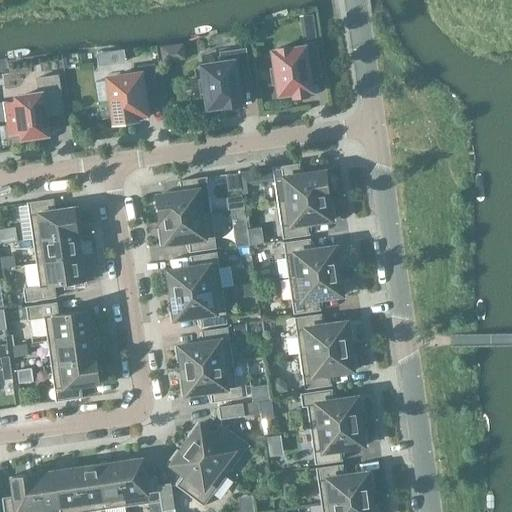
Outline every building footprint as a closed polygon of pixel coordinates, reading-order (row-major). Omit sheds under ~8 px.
[(272,85),(278,84),(279,94),(293,92),(294,98),(307,96),(306,90),(310,90),(308,78),(321,76),(317,52),(305,54),(304,48),(290,50),(290,47),(277,49),(277,52),(274,52),(276,68),(270,69),(272,85)] [(245,49),(223,52),(220,52),(221,64),(202,67),(204,79),(198,80),(200,94),(206,93),(208,107),(224,105),(224,108),(239,106),(235,79),(249,77),(245,49)] [(108,64),(106,53),(97,54),(98,65),(108,64)] [(108,80),(95,82),(98,101),(111,99),(115,124),(136,121),(136,116),(146,114),(144,98),(158,96),(153,64),(138,66),(139,74),(108,78),(108,80)] [(10,135),(22,134),(22,137),(46,134),(43,116),(63,114),(58,75),(36,78),(39,94),(16,98),(17,101),(6,102),(10,135)] [(327,197),(329,196),(326,172),(300,175),(298,165),(299,165),(299,163),(271,167),(272,169),(278,204),(327,197)] [(155,196),(158,219),(210,212),(205,178),(206,178),(206,177),(179,181),(179,182),(180,182),(181,193),(155,196)] [(242,196),(226,198),(228,210),(244,208),(243,207),(242,196)] [(328,206),(327,197),(278,204),(282,238),(309,235),(309,234),(308,234),(307,223),(334,219),(332,205),(328,206)] [(27,203),(32,239),(78,233),(74,208),(55,211),(53,199),(27,203)] [(244,209),(231,210),(233,223),(245,221),(244,209)] [(189,251),(189,252),(216,248),(210,212),(158,219),(159,221),(161,221),(162,230),(158,230),(161,244),(188,240),(189,251)] [(78,234),(78,233),(32,239),(36,263),(81,256),(80,256),(77,234),(78,234)] [(310,239),(283,243),(288,278),(338,271),(336,261),(340,261),(338,247),(311,251),(309,240),(310,240),(310,239)] [(170,285),(172,295),(221,288),(216,252),(189,256),(190,257),(192,268),(165,272),(167,286),(170,285)] [(14,266),(13,256),(0,258),(2,268),(14,266)] [(81,256),(36,263),(39,287),(23,289),(25,302),(55,297),(54,286),(85,281),(81,256)] [(339,281),(338,271),(288,278),(293,314),(320,310),(320,309),(319,309),(317,298),(345,294),(343,280),(339,281)] [(225,285),(226,308),(253,307),(253,285),(225,285)] [(171,319),(199,315),(200,326),(199,326),(200,328),(226,323),(221,288),(172,295),(173,305),(169,305),(171,319)] [(56,302),(26,307),(28,320),(44,318),(47,340),(92,333),(89,310),(58,314),(56,302)] [(321,326),(320,315),(321,315),(321,314),(294,318),(299,353),(349,346),(347,336),(351,336),(349,322),(321,326)] [(181,360),(182,370),(232,363),(227,327),(200,331),(200,332),(201,332),(203,343),(176,347),(177,361),(181,360)] [(47,340),(50,364),(94,357),(91,335),(93,335),(92,333),(47,340)] [(14,356),(27,355),(25,344),(13,346),(14,356)] [(350,356),(349,346),(299,353),(304,389),(331,385),(331,384),(330,384),(328,373),(356,370),(354,356),(350,356)] [(0,357),(2,368),(10,366),(8,356),(0,357)] [(95,358),(94,357),(50,364),(55,402),(81,398),(80,386),(100,383),(96,357),(95,358)] [(298,374),(298,358),(286,358),(287,374),(298,374)] [(184,380),(180,380),(182,394),(210,391),(211,401),(210,401),(210,402),(242,398),(240,385),(235,385),(232,363),(182,370),(184,380)] [(10,366),(2,368),(3,380),(12,379),(10,366)] [(30,369),(18,371),(19,382),(32,381),(30,369)] [(267,385),(250,387),(252,401),(269,399),(267,385)] [(331,391),(332,390),(331,389),(300,394),(302,407),(307,406),(310,429),(359,421),(358,412),(362,411),(360,397),(332,401),(331,391)] [(217,408),(218,408),(220,419),(243,416),(242,403),(217,407),(217,408)] [(361,431),(359,421),(310,429),(315,464),(329,462),(342,460),(341,459),(339,449),(366,445),(364,431),(361,431)] [(197,424),(189,435),(191,437),(185,445),(226,475),(248,445),(249,446),(249,445),(221,424),(220,425),(221,425),(213,436),(197,424)] [(267,438),(268,446),(281,444),(280,436),(267,438)] [(204,504),(226,475),(185,445),(180,453),(177,451),(168,462),(184,474),(177,484),(176,484),(175,485),(204,506),(204,505),(204,504)] [(141,458),(120,461),(127,506),(159,501),(156,476),(144,477),(141,458)] [(104,509),(127,506),(120,461),(118,461),(118,462),(98,465),(104,509)] [(316,468),(321,504),(370,497),(369,487),(372,486),(370,472),(343,476),(342,466),(342,464),(316,468)] [(82,511),(84,511),(104,509),(98,465),(76,468),(82,511)] [(60,511),(82,511),(76,468),(55,471),(60,511)] [(60,511),(55,471),(34,474),(39,511),(39,509),(59,506),(59,511),(60,511)] [(39,511),(34,474),(34,473),(11,476),(14,496),(2,498),(3,511),(39,511)] [(174,511),(174,509),(170,485),(158,487),(162,511),(161,511),(174,511)] [(372,506),(370,497),(321,504),(321,511),(375,511),(375,506),(372,506)]
